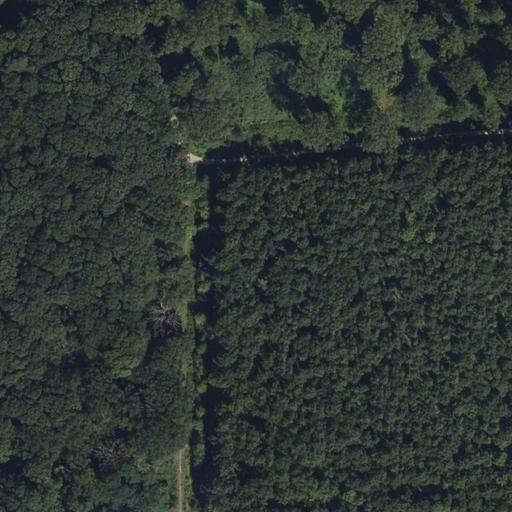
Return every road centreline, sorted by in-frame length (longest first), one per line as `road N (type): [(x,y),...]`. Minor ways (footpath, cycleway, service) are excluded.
road 1 (track): [(148,0),(201,161),(195,511)]
road 2 (track): [(201,161),(511,125)]
